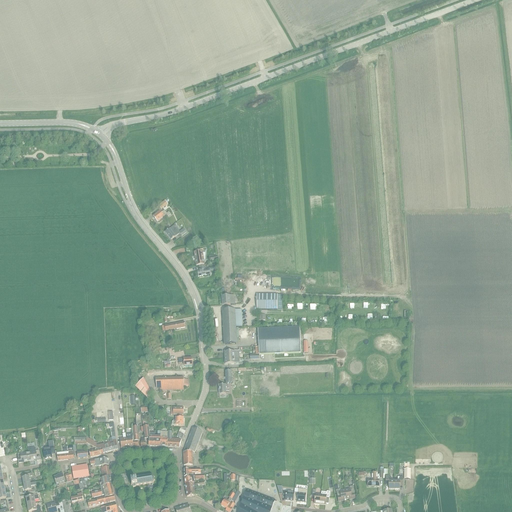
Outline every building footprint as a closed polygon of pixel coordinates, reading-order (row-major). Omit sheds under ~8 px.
[(161,209),(168,204),(165,201),(158,206),(161,209)] [(160,211),(153,216),(157,222),(163,217),(165,219),(170,215),(168,212),(166,213),(164,210),(161,213),(160,211)] [(174,225),(165,232),(171,240),(179,233),(181,236),(186,232),(183,229),(179,232),(174,225)] [(196,266),(199,265),(204,264),(202,250),(194,252),(196,266)] [(208,269),(204,270),(204,264),(199,265),(199,267),(200,266),(201,270),(197,271),(198,277),(210,275),(209,271),(217,270),(217,266),(208,268),(208,269)] [(222,305),(230,305),(230,295),(221,296),(222,305)] [(257,295),(257,310),(277,310),(277,295),(257,295)] [(224,344),(236,343),(236,328),(242,327),(241,310),(235,310),(222,311),(224,342),(224,344)] [(185,327),(184,322),(164,325),(166,331),(185,327)] [(260,355),(300,353),(299,328),(259,329),(260,355)] [(183,386),(188,386),(188,379),(183,379),(183,377),(156,378),(157,390),(183,389),(183,386)] [(226,384),(219,385),(219,394),(226,394),(226,391),(229,391),(229,389),(226,389),(226,384)] [(145,438),(149,438),(148,446),(154,446),(154,436),(150,436),(149,426),(143,427),(144,432),(145,438)] [(182,439),(185,430),(180,428),(177,436),(182,439)] [(195,453),(202,432),(193,429),(184,452),(183,452),(184,466),(193,465),(192,452),(195,453)] [(179,447),(181,440),(179,439),(172,438),(172,431),(168,431),(168,437),(168,447),(179,447)] [(97,449),(96,446),(95,442),(89,439),(86,437),(87,444),(97,449)] [(118,449),(116,442),(116,439),(112,440),(111,437),(110,438),(112,451),(118,449)] [(109,438),(110,441),(110,442),(96,446),(97,449),(102,448),(104,454),(104,453),(112,451),(110,438),(109,438)] [(51,453),(55,453),(53,441),(48,442),(49,449),(43,449),(45,459),(52,458),(51,453)] [(27,448),(28,453),(29,460),(37,459),(37,460),(40,460),(39,456),(38,450),(35,450),(35,447),(27,448)] [(96,449),(97,456),(104,454),(102,448),(97,449),(96,449)] [(75,456),(77,456),(78,458),(88,457),(87,452),(77,453),(77,450),(74,450),(75,456)] [(29,460),(28,453),(21,454),(20,453),(17,453),(19,463),(22,462),(22,461),(29,460)] [(58,461),(74,459),(73,453),(57,454),(58,461)] [(102,478),(110,476),(109,467),(101,467),(102,478)] [(22,478),(24,484),(30,483),(29,476),(32,476),(32,473),(25,474),(25,477),(22,478)] [(56,485),(65,483),(62,473),(59,474),(59,475),(54,477),(56,485)] [(67,482),(73,480),(71,473),(65,475),(67,482)] [(372,479),(368,479),(368,486),(379,487),(379,480),(377,479),(377,473),(372,473),(372,479)] [(138,476),(138,477),(136,478),(136,477),(135,477),(135,479),(132,480),(132,479),(131,479),(131,480),(130,480),(131,483),(131,485),(132,485),(132,486),(133,486),(133,487),(136,486),(139,485),(139,486),(140,486),(140,485),(143,485),(147,484),(147,485),(148,486),(148,487),(148,492),(154,491),(154,486),(153,486),(153,485),(153,483),(154,484),(153,483),(154,481),(155,481),(155,480),(154,480),(154,478),(155,477),(155,476),(154,477),(152,475),(152,474),(151,475),(146,476),(146,475),(146,476),(142,477),(142,476),(141,476),(141,477),(139,477),(138,476)] [(110,476),(102,478),(101,478),(102,482),(103,482),(103,483),(100,484),(100,486),(112,483),(110,476)] [(388,489),(394,490),(394,481),(391,481),(391,477),(386,477),(385,485),(388,485),(388,489)] [(403,477),(400,477),(398,477),(398,481),(394,481),(394,490),(400,490),(400,485),(403,485),(403,477)] [(83,487),(87,486),(85,481),(82,482),(82,483),(79,484),(78,484),(80,483),(78,479),(73,481),(75,485),(77,490),(84,488),(83,487)] [(30,483),(24,484),(25,491),(28,490),(28,493),(35,492),(35,489),(31,489),(31,486),(36,485),(35,482),(30,483)] [(193,483),(185,484),(187,497),(203,495),(203,490),(194,491),(194,486),(197,485),(197,486),(204,485),(203,482),(193,483)] [(101,490),(91,493),(92,498),(104,495),(105,497),(114,495),(112,483),(100,486),(101,489),(101,490)] [(345,490),(346,499),(351,498),(351,499),(355,498),(353,486),(349,486),(350,489),(345,490)] [(346,499),(345,490),(340,490),(339,489),(336,490),(338,501),(342,501),(341,500),(346,499)] [(266,511),(268,508),(271,509),(275,500),(247,490),(243,499),(246,500),(243,505),(238,511),(266,511)] [(314,504),(320,504),(321,494),(315,494),(316,490),(312,490),(312,496),(315,496),(314,504)] [(237,491),(231,501),(235,502),(240,493),(237,491)] [(321,494),(320,504),(325,505),(326,498),(329,498),(330,492),(326,491),(326,492),(321,491),(321,495),(321,494)] [(27,505),(35,503),(35,500),(38,499),(37,492),(35,493),(31,493),(32,497),(26,498),(27,505)] [(286,492),(285,500),(293,501),(294,493),(286,492)] [(230,501),(232,499),(234,494),(232,493),(229,497),(230,498),(228,500),(225,499),(221,506),(226,509),(225,510),(228,511),(230,511),(235,504),(233,503),(233,502),(232,501),(231,502),(230,501)] [(293,494),(292,500),(296,500),(296,502),(303,503),(304,495),(293,494)] [(95,499),(97,505),(115,500),(114,495),(105,497),(95,499)] [(57,511),(56,506),(59,505),(57,497),(53,498),(55,503),(47,505),(48,511),(57,511)] [(35,503),(27,505),(29,511),(34,511),(40,511),(40,506),(36,507),(35,503)] [(117,511),(116,503),(101,507),(101,511),(106,511),(113,510),(112,511),(117,511)]
